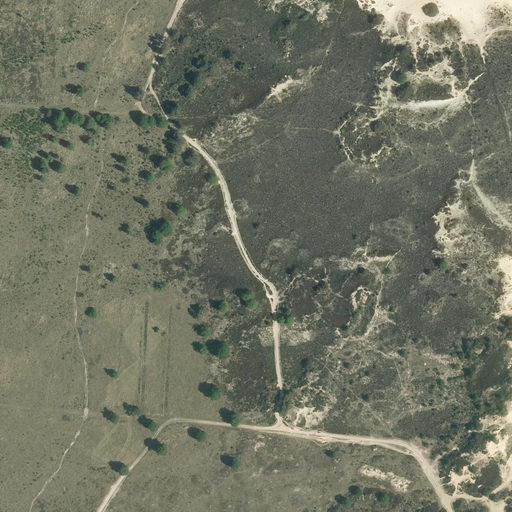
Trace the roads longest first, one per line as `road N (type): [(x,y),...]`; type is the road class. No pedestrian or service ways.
road 1 (track): [(280,430),(272,288),(243,249),(215,167),(167,119)]
road 2 (track): [(280,430),(168,423),(102,511)]
road 3 (track): [(454,511),(407,447),(280,430)]
